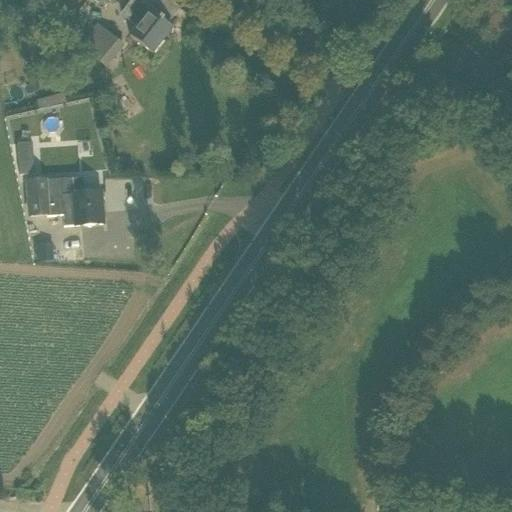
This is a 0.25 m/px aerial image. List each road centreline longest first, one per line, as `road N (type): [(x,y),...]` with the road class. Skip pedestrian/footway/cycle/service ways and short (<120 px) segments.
road 1 (primary): [(80,511),(432,0)]
road 2 (residential): [(337,90),(220,0)]
